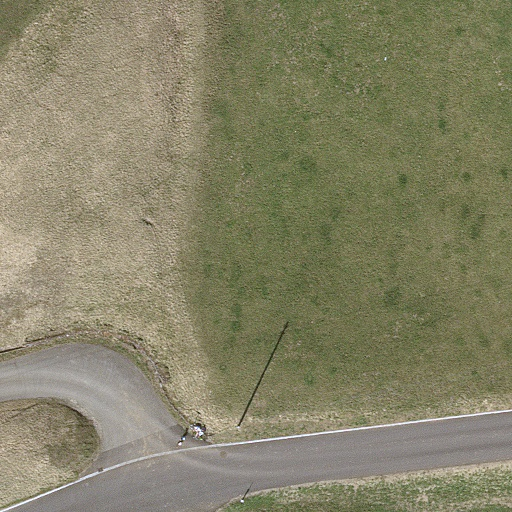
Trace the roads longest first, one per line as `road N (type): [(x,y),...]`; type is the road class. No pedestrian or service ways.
road 1 (residential): [(156,500),(253,472),(511,445)]
road 2 (unclassified): [(156,500),(126,393),(94,368),(0,392)]
